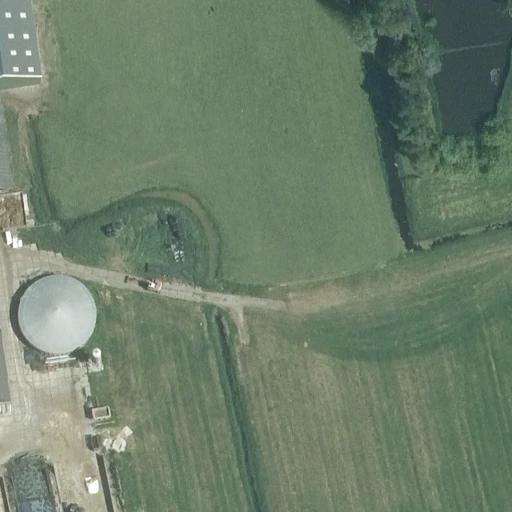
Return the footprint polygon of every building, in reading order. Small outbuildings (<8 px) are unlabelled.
[(0,0),(0,91),(32,87),(40,86),(27,0),(0,0)] [(0,194),(11,193),(0,114),(0,194)] [(71,283),(68,282),(65,281),(62,281),(57,280),(53,280),(51,281),(46,282),(44,282),(40,284),(37,285),(33,288),(30,290),(27,293),(24,297),(22,300),(21,302),(20,304),(19,306),(18,309),(18,311),(17,314),(17,316),(17,320),(17,323),(18,327),(18,329),(20,334),(21,336),(22,339),(23,341),(24,343),(27,345),(30,349),(34,352),(36,353),(40,355),(44,357),(48,358),(53,358),(55,359),(59,358),(61,358),(65,358),(68,357),(71,356),(73,355),(77,352),(79,351),(81,349),(83,348),(85,346),(86,344),(88,342),(90,339),(91,337),(92,335),(93,332),(94,329),(94,327),(95,324),(95,322),(95,319),(95,316),(94,311),(93,308),(93,306),(92,305),(91,301),(90,299),(88,297),(86,294),(85,293),(82,290),(78,287),(74,284),(71,283)] [(0,406),(9,405),(0,339),(0,406)] [(0,511),(10,511),(5,481),(0,481),(0,511)]
